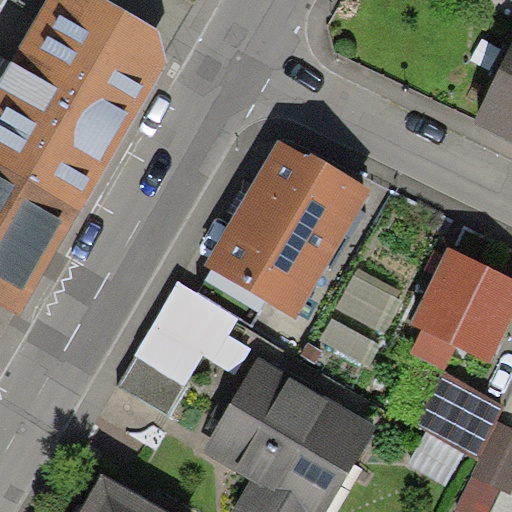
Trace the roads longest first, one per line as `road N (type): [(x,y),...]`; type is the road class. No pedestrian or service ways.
road 1 (tertiary): [(0,465),(236,53)]
road 2 (residential): [(511,191),(236,53)]
